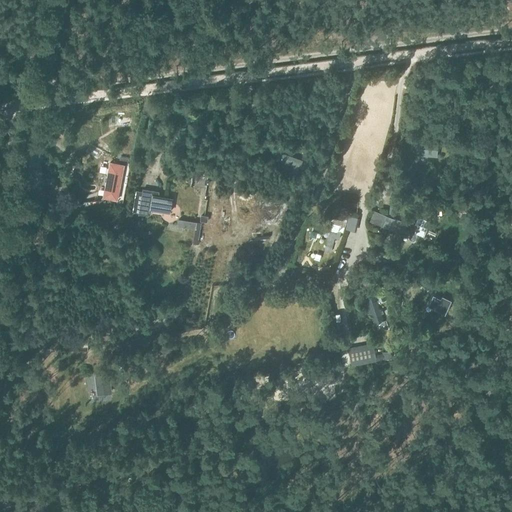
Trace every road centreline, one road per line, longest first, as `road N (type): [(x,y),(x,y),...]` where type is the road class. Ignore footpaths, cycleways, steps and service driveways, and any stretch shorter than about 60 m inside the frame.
road 1 (track): [(511,42),(16,105)]
road 2 (unknown): [(409,62),(388,180),(361,239)]
